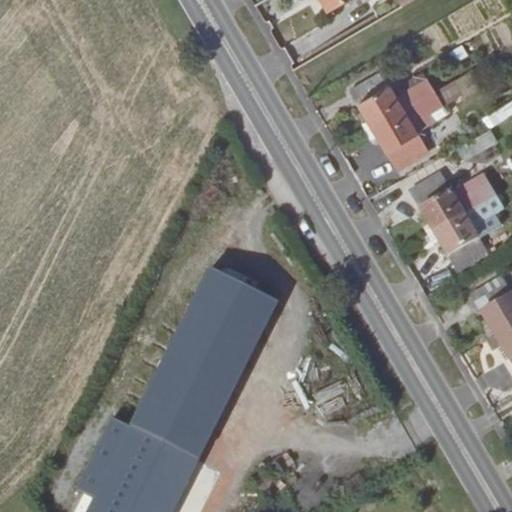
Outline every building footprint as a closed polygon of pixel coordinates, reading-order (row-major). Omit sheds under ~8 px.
[(319,0),(328,14),(351,0),(319,0)] [(466,36),(498,15),(488,0),(478,0),(453,16),(466,36)] [(373,130),(404,111),(396,98),(381,72),(350,91),(373,130)] [(404,111),(434,92),(427,80),(396,98),(404,111)] [(397,172),(429,153),(417,133),(447,115),(439,101),(458,90),(452,81),(434,92),(404,111),(373,130),(397,172)] [(489,124),(511,114),(511,103),(485,115),(489,124)] [(434,232),(496,196),(483,175),(453,193),(441,173),(410,192),(434,232)] [(496,196),(434,232),(458,273),(489,255),(472,227),(503,209),(496,196)] [(211,266),(130,427),(200,462),(280,301),(211,266)] [(495,336),(511,325),(511,292),(502,277),(471,295),(495,336)] [(511,363),(511,325),(495,336),(511,363)]
